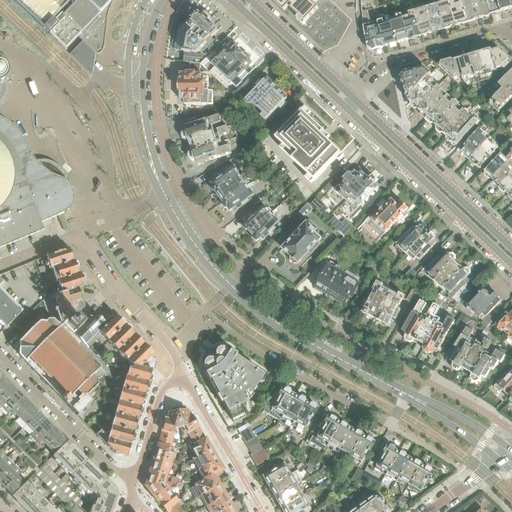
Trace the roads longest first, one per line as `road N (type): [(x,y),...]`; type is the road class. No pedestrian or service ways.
road 1 (secondary): [(417,400),(261,311),(193,243),(165,195)]
road 2 (residential): [(342,104),(511,265)]
road 3 (residential): [(511,248),(350,96)]
road 4 (residential): [(0,354),(130,489)]
road 5 (secondary): [(142,0),(132,20),(128,86),(135,132),(155,175)]
road 6 (residential): [(172,356),(262,511)]
road 7 (secondary): [(155,175),(142,68),(161,0)]
road 8 (residential): [(504,27),(403,57),(350,96)]
road 9 (residential): [(74,233),(172,356)]
road 10 (residential): [(231,0),(342,104)]
road 11 (residential): [(130,489),(172,356)]
road 12 (residential): [(350,96),(249,0)]
